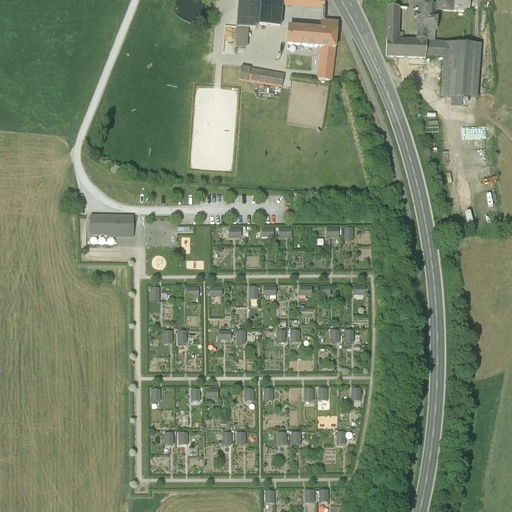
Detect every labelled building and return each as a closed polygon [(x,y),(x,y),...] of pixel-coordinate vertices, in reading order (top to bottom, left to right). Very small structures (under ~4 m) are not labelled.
[(237,0),(235,28),(247,29),(254,30),(257,26),(258,0),(237,0)] [(281,0),(258,0),(257,26),(279,28),(281,7),(281,0)] [(281,0),(281,7),(322,10),(322,0),(281,0)] [(435,0),(436,3),(435,10),(454,12),(455,0),(435,0)] [(470,0),(455,0),(454,12),(469,13),(470,0)] [(418,2),(416,38),(427,38),(434,39),(434,30),(437,31),(438,13),(435,13),(435,10),(436,3),(418,2)] [(400,7),(387,7),(386,36),(399,37),(400,7)] [(320,31),(287,28),(285,46),(320,50),(334,49),(337,24),(321,22),(320,31)] [(247,29),(235,28),(235,47),(246,47),(247,29)] [(416,38),(399,37),(386,36),(385,58),(426,60),(426,56),(427,40),(427,38),(416,38)] [(444,41),(427,40),(426,56),(443,57),(444,41)] [(481,44),(444,41),(443,57),(440,97),(477,100),(481,44)] [(334,49),(320,50),(317,81),(330,81),(333,56),(334,49)] [(284,76),(240,68),(238,81),(281,89),(284,76)] [(134,218),(90,218),(90,239),(115,240),(134,240),(134,218)] [(340,237),(339,226),(326,227),(326,237),(340,237)] [(228,228),(229,238),(242,238),(241,227),(228,228)] [(261,239),(274,238),(273,227),(261,227),(261,239)] [(279,228),(280,238),(292,237),(292,227),(279,228)] [(344,227),(344,240),(353,240),(353,228),(344,227)] [(276,296),(276,286),(263,287),(263,296),(276,296)] [(312,296),(312,286),(299,287),(299,296),(312,296)] [(331,295),(331,286),(317,287),(318,296),(331,295)] [(366,286),(353,287),(354,296),(366,295),(366,286)] [(186,287),(186,297),(199,297),(199,287),(186,287)] [(209,287),(209,297),(222,296),(222,287),(209,287)] [(159,300),(159,288),(150,288),(150,301),(159,300)] [(289,330),(289,344),(300,344),(300,330),(289,330)] [(339,344),(340,330),(330,330),(330,343),(339,344)] [(340,343),(354,344),(355,330),(341,330),(340,343)] [(172,344),(172,332),(164,331),(164,344),(172,344)] [(176,344),(186,345),(187,332),(176,331),(176,344)] [(218,340),(231,341),(231,331),(218,331),(218,340)] [(236,344),(246,344),(245,331),(235,331),(236,344)] [(286,331),(274,331),(274,344),(286,344),(286,331)] [(362,388),(349,389),(350,410),(363,410),(362,388)] [(190,403),(200,402),(199,389),(189,390),(190,403)] [(218,399),(218,389),(205,390),(205,400),(218,399)] [(253,402),(253,390),(244,389),(243,402),(253,402)] [(273,403),(274,390),(263,389),(262,402),(273,403)] [(313,401),(313,389),(303,389),(303,402),(313,401)] [(327,402),(327,389),(318,389),(317,402),(327,402)] [(150,403),(161,403),(161,391),(150,390),(150,403)] [(286,446),(286,433),(277,433),(277,446),(286,446)] [(287,433),(287,446),(301,446),(301,433),(287,433)] [(335,433),(335,445),(345,446),(345,433),(335,433)] [(163,447),(173,447),(173,434),(164,434),(163,447)] [(177,447),(188,447),(187,434),(176,434),(177,447)] [(231,447),(231,434),(219,434),(219,447),(231,447)] [(235,447),(246,447),(246,434),(235,434),(235,447)] [(315,491),(315,504),(328,504),(328,492),(315,491)] [(275,492),(264,492),(264,504),(275,505),(275,492)] [(314,504),(314,492),(305,492),(305,504),(314,504)]
